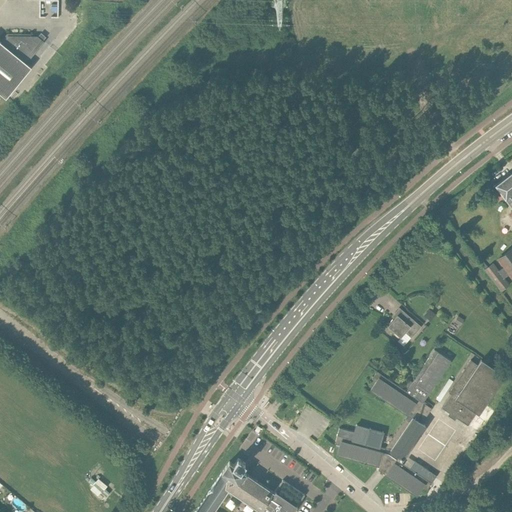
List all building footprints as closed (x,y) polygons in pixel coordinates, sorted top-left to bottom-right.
[(0,41),(0,93),(7,99),(32,68),(27,64),(45,42),(37,36),(8,36),(2,43),(0,41)] [(511,171),(492,187),(493,188),(493,192),(495,195),(498,195),(499,196),(501,195),(511,208),(511,171)] [(511,278),(511,248),(498,260),(499,262),(497,264),(499,266),(494,270),(491,266),(488,269),(503,290),(507,286),(502,280),(509,275),(511,278)] [(387,326),(400,338),(405,333),(411,338),(421,327),(399,308),(394,313),(397,315),(387,326)] [(339,429),(335,444),(336,445),(336,446),(339,447),(337,455),(379,466),(378,470),(398,483),(417,496),(423,488),(426,491),(432,483),(402,463),(404,460),(404,459),(426,426),(422,423),(432,409),(423,403),(451,361),(434,350),(406,391),(377,371),(371,379),(375,382),(369,390),(406,416),(385,448),(364,443),(367,429),(355,426),(353,432),(339,429)] [(451,395),(442,408),(449,413),(448,416),(454,420),(456,418),(468,426),(476,413),(479,414),(505,375),(481,359),(477,365),(471,361),(448,393),(451,395)] [(293,511),(298,505),(303,497),(280,481),(273,492),(241,470),(245,463),(238,459),(234,465),(229,462),(194,511),(293,511)] [(101,495),(108,482),(98,477),(91,489),(101,495)]
